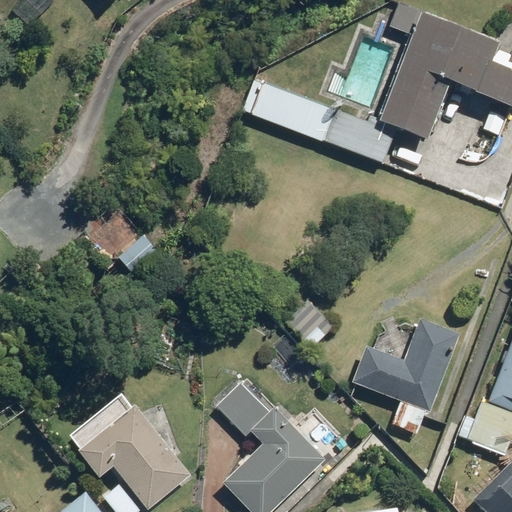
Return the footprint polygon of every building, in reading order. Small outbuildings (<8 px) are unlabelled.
[(254,80),(243,110),(384,163),(398,127),(429,139),(453,80),(478,90),(477,91),(511,104),(511,68),(495,62),(503,41),(399,1),(389,26),(410,34),(378,116),(371,114),(369,120),(263,80),(262,83),(254,80)] [(275,312),(297,289),(281,273),(259,296),(275,312)] [(303,294),(281,317),(314,349),(336,326),(303,294)] [(405,360),(366,345),(352,382),(400,401),(392,424),(417,434),(426,411),(430,413),(461,334),(421,318),(405,360)] [(511,341),(489,403),(511,411),(511,341)] [(284,384),(264,361),(249,374),(269,397),(284,384)] [(263,442),(222,482),(251,511),(272,511),(326,459),(287,418),(274,405),(269,410),(241,382),(216,407),(247,439),(253,433),(263,442)] [(511,436),(511,412),(482,401),(467,439),(506,453),(511,436)] [(136,404),(78,450),(100,477),(114,466),(149,509),(192,475),(136,404)] [(511,511),(511,461),(473,500),(485,511),(511,511)] [(142,511),(144,511),(120,483),(103,498),(115,511),(142,511)] [(103,511),(87,491),(60,511),(103,511)]
